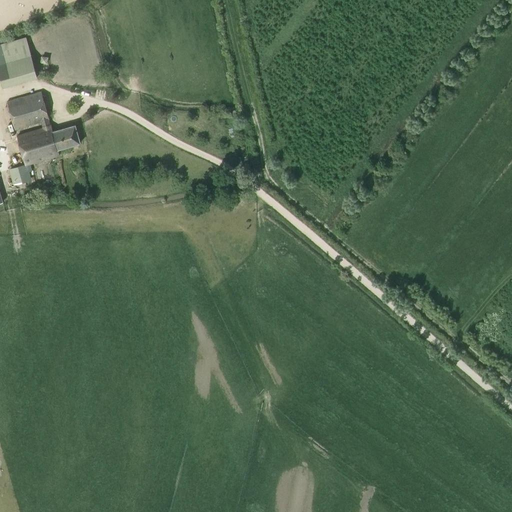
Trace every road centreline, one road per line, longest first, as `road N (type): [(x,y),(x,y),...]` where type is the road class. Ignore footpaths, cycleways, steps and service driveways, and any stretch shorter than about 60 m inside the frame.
road 1 (track): [(511,385),(262,173)]
road 2 (track): [(262,173),(221,0)]
